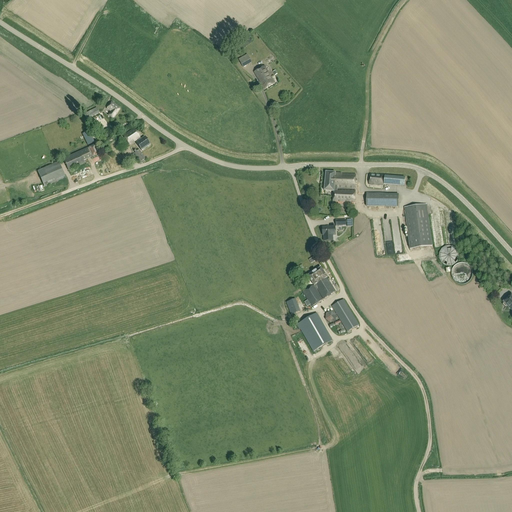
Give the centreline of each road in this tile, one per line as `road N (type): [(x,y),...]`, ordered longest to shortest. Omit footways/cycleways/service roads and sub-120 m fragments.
road 1 (tertiary): [(511,253),(460,197),(418,168),(224,164),(0,23)]
road 2 (track): [(406,0),(368,66),(360,165)]
